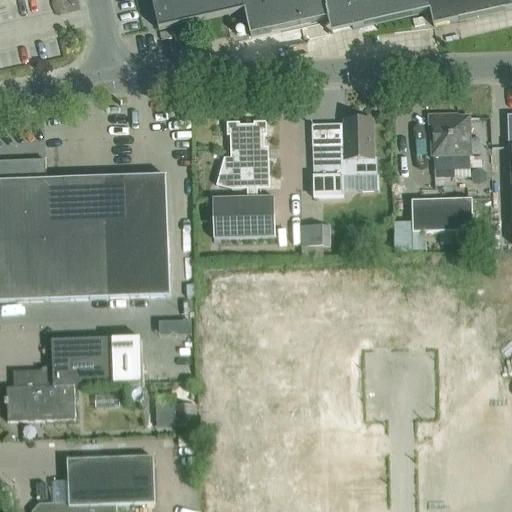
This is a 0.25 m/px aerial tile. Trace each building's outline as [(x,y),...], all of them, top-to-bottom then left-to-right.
[(152,0),(159,32),(244,13),(250,38),(328,20),(329,20),(324,0),(152,0)] [(427,0),(324,0),(329,20),(328,20),(331,36),(430,13),(427,0)] [(511,0),(427,0),(430,13),(434,29),(511,10),(511,0)] [(430,136),(430,158),(434,158),(434,179),(454,179),(454,172),(469,172),(468,157),(467,119),(445,120),(445,117),(427,118),(427,136),(430,136)] [(312,179),(311,179),(312,200),(342,200),(341,178),(376,177),(376,162),(371,162),(370,122),(343,123),(344,149),(311,150),(312,179)] [(265,125),(253,125),(253,127),(239,128),(239,126),(226,126),(226,139),(229,139),(230,192),(247,192),(247,200),(212,201),(213,242),(274,241),(273,200),(257,200),(257,192),(268,191),(267,160),(264,161),(263,138),(266,138),(265,125)] [(165,179),(105,181),(46,183),(45,163),(0,164),(0,305),(170,300),(165,179)] [(472,234),(471,202),(412,204),(413,235),(472,234)] [(330,229),(301,230),(301,250),(330,249),(330,229)] [(183,304),(183,315),(192,315),(191,304),(183,304)] [(41,375),(14,376),(14,390),(6,391),(6,400),(4,400),(4,406),(7,406),(7,425),(75,423),(74,389),(143,387),(141,341),(51,344),(52,373),(43,374),(41,375)] [(342,380),(271,383),(271,407),(272,431),(343,429),(342,380)] [(271,383),(228,384),(229,409),(271,407),(271,383)] [(174,408),(175,429),(197,428),(196,407),(174,408)] [(271,407),(229,409),(230,433),(272,431),(271,407)] [(343,429),(272,431),(273,455),(274,479),(345,477),(343,429)] [(272,431),(230,433),(231,457),(273,455),(272,431)] [(273,455),(231,457),(231,481),(274,479),(273,455)] [(115,511),(115,508),(153,506),(150,460),(66,465),(68,505),(39,507),(34,511),(115,511)] [(345,511),(345,477),(274,479),(274,504),(274,511),(345,511)] [(274,479),(231,481),(232,505),(274,504),(274,479)]
